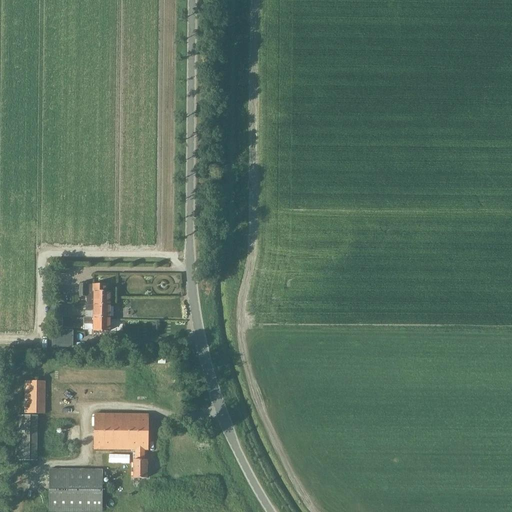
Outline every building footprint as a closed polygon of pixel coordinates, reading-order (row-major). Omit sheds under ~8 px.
[(50,271),(69,272),(69,266),(68,266),(68,263),(56,263),(56,266),(50,265),(50,271)] [(86,296),(86,304),(93,304),(109,304),(109,291),(101,291),(101,284),(92,284),(92,285),(86,285),(86,284),(79,284),(79,296),(86,296)] [(93,311),(93,317),(109,317),(109,304),(93,304),(86,304),(85,304),(85,311),(93,311)] [(51,305),(50,317),(66,317),(66,305),(51,305)] [(93,323),(93,331),(109,331),(109,317),(93,317),(84,317),(84,323),(93,323)] [(72,331),(52,331),(52,346),(72,347),(72,331)] [(24,381),(24,414),(44,414),(44,381),(24,381)] [(18,460),(31,461),(36,461),(37,416),(19,415),(18,460)] [(147,450),(147,415),(94,415),(94,450),(135,450),(135,460),(133,460),(133,479),(146,479),(146,460),(144,460),(144,450),(147,450)] [(49,471),(48,511),(102,511),(102,471),(49,471)]
